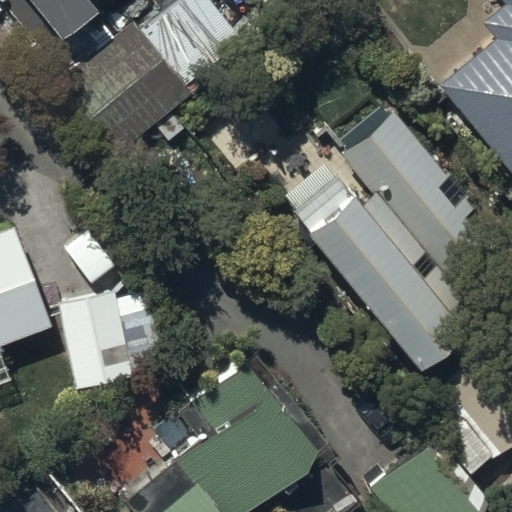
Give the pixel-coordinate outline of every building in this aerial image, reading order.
[(29,0),(53,29),(88,0),(29,0)] [(491,33),(433,78),(511,174),(511,173),(511,0),(500,0),(479,18),(491,33)] [(184,90),(125,16),(45,83),(102,155),(184,90)] [(345,190),(300,225),(412,361),(511,279),(511,255),(389,105),(335,149),(367,187),(353,199),(345,190)] [(0,367),(3,366),(0,357),(0,337),(43,321),(6,221),(0,223),(0,367)] [(111,287),(54,299),(71,389),(129,378),(124,352),(174,343),(162,282),(112,292),(111,287)] [(511,353),(494,331),(430,385),(487,457),(511,436),(511,353)] [(325,440),(247,348),(162,416),(182,440),(193,431),(196,435),(123,495),(131,505),(121,511),(258,511),(271,502),(279,511),(328,511),(352,492),(316,449),(325,440)] [(430,433),(369,482),(393,511),(464,511),(483,498),(430,433)]
